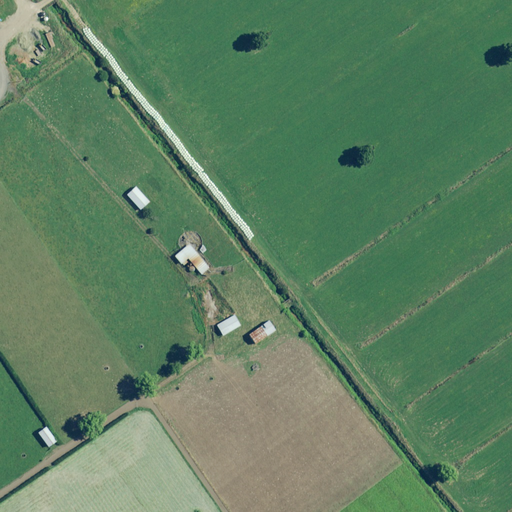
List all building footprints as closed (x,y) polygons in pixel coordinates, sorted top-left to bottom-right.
[(134,181),(130,176),(122,183),(127,188),(134,181)] [(115,177),(113,179),(119,186),(122,183),(115,177)] [(149,202),(135,187),(126,195),(140,210),(149,202)] [(209,268),(189,244),(174,256),(181,264),(187,258),(201,274),(209,268)] [(240,326),(234,315),(216,325),(222,336),(240,326)] [(275,330),(268,321),(248,335),(255,344),(275,330)] [(56,441),(46,427),(38,433),(48,447),(56,441)]
